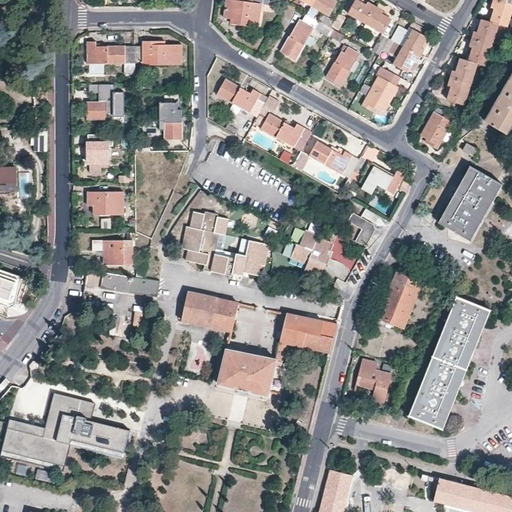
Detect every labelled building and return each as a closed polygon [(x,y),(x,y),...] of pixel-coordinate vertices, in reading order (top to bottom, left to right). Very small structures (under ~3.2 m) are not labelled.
[(240,0),(226,0),(227,2),(224,18),(238,20),(237,25),(257,28),(261,3),(273,5),(274,0),(246,0),(246,2),(241,1),(240,0)] [(313,0),(311,5),(317,9),(328,15),(336,2),(332,0),(313,0)] [(365,22),(374,6),(367,2),(365,6),(361,3),(355,0),(348,13),(365,22)] [(498,25),(507,28),(511,11),(511,5),(493,0),(491,9),(494,10),(492,16),(490,22),(498,25)] [(296,8),(288,3),(282,14),(290,19),(296,8)] [(317,9),(311,5),(306,13),(307,14),(313,17),(317,9)] [(382,11),(374,6),(365,22),(373,27),(383,33),(390,20),(385,18),(380,14),(382,11)] [(323,33),(327,26),(318,20),(313,17),(307,14),(300,28),(296,25),(286,43),(281,52),(288,55),(296,60),(314,29),(323,33)] [(344,17),(338,14),(334,22),(330,28),(334,30),(337,31),(344,17)] [(330,28),(334,22),(321,15),(318,20),(327,26),(330,28)] [(505,34),(507,28),(498,25),(490,22),(481,20),(479,26),(477,32),(474,32),(472,40),(491,46),(494,36),(504,39),(505,34)] [(411,32),(403,48),(419,57),(424,47),(430,38),(426,36),(429,31),(412,21),(409,27),(413,29),(411,32)] [(373,27),(365,22),(362,28),(370,33),(373,27)] [(411,32),(398,24),(389,40),(403,48),(411,32)] [(327,26),(323,33),(330,37),(331,36),(334,30),(330,28),(327,26)] [(337,31),(334,30),(331,36),(340,41),(343,35),(337,31)] [(379,54),(387,39),(381,35),(372,50),(379,54)] [(398,57),(403,48),(389,40),(388,39),(382,49),(398,57)] [(476,64),(485,67),(491,46),(472,40),(469,49),(472,50),(470,55),(468,61),(476,64)] [(134,63),(134,45),(107,45),(96,46),(96,41),(87,41),(87,63),(96,63),(106,63),(124,63),(124,69),(134,69),(134,63)] [(143,45),(134,45),(134,63),(143,62),(144,64),(182,64),(182,46),(160,46),(160,42),(149,41),(143,41),(143,45)] [(341,87),(360,53),(345,45),(331,70),(327,78),(341,87)] [(419,57),(403,48),(398,57),(394,65),(407,72),(409,67),(412,62),(415,64),(419,57)] [(449,79),(470,85),(476,64),(468,61),(459,59),(457,66),(455,72),(452,71),(449,79)] [(96,73),(107,73),(106,63),(96,63),(96,73)] [(396,87),(394,85),(398,78),(379,67),(375,74),(378,76),(361,104),(368,109),(370,105),(382,112),(384,107),(396,87)] [(511,74),(485,121),(507,133),(511,124),(511,74)] [(240,107),(257,117),(268,97),(252,89),(250,93),(242,89),(225,79),(217,94),(234,104),(240,107)] [(463,106),(470,85),(449,79),(447,86),(451,87),(449,93),(447,100),(463,106)] [(124,117),(124,91),(114,91),(114,84),(89,84),(89,92),(99,92),(99,97),(99,102),(87,102),(88,119),(105,119),(105,113),(113,113),(113,117),(124,117)] [(159,123),(165,123),(165,140),(182,140),(182,122),(182,110),(178,110),(179,96),(165,96),(164,102),(160,102),(159,123)] [(231,109),(237,113),(240,107),(234,104),(231,109)] [(435,108),(433,113),(441,117),(443,113),(435,108)] [(446,132),(451,123),(441,117),(433,113),(427,124),(420,135),(431,142),(429,144),(432,145),(437,148),(441,140),(446,132)] [(260,129),(301,152),(312,132),(303,128),(297,124),(295,128),(269,114),(260,129)] [(225,129),(237,136),(239,131),(228,124),(225,129)] [(48,153),(48,132),(34,132),(34,139),(32,139),(32,146),(34,146),(35,152),(48,153)] [(452,135),(446,132),(441,140),(447,144),(452,135)] [(107,165),(108,141),(113,141),(113,134),(88,134),(88,147),(88,162),(90,162),(90,171),(101,172),(101,165),(107,165)] [(312,158),(348,179),(350,176),(352,172),(359,160),(349,154),(344,151),(342,155),(335,152),(329,148),(317,141),(309,156),(312,158)] [(479,150),(467,143),(463,150),(475,157),(479,150)] [(297,158),(285,152),(280,160),(292,167),(297,158)] [(309,156),(301,152),(297,158),(292,167),(300,171),(301,168),(305,170),(312,158),(309,156)] [(386,171),(361,157),(359,160),(352,172),(360,176),(376,185),(384,190),(393,195),(404,175),(396,170),(394,175),(386,171)] [(17,176),(17,166),(0,165),(0,184),(17,185),(17,176)] [(503,184),(470,165),(438,222),(471,241),(503,184)] [(352,172),(350,176),(357,180),(360,176),(352,172)] [(399,192),(404,193),(407,181),(403,179),(399,192)] [(384,190),(376,185),(373,191),(381,195),(384,190)] [(123,214),(123,191),(88,191),(88,199),(97,199),(97,205),(97,214),(123,214)] [(245,255),(214,248),(218,233),(224,235),(228,219),(217,216),(217,214),(204,211),(203,214),(192,211),(189,227),(185,226),(181,248),(187,249),(185,261),(203,265),(210,266),(210,271),(224,274),(225,268),(231,270),(231,272),(241,274),(241,271),(257,275),(259,265),(264,266),(268,244),(248,240),(245,255)] [(354,242),(364,246),(374,230),(373,225),(352,213),(347,222),(360,230),(354,242)] [(303,270),(322,279),(328,266),(327,266),(328,262),(329,259),(333,261),(337,253),(334,252),(336,246),(321,239),(322,237),(307,230),(300,245),(297,243),(290,257),(306,264),(303,270)] [(132,265),(132,239),(105,240),(105,247),(105,265),(132,265)] [(89,254),(73,254),(73,262),(89,263),(89,254)] [(157,294),(160,280),(155,280),(145,278),(87,270),(84,283),(101,287),(101,288),(157,297),(157,294)] [(400,328),(420,283),(397,273),(388,295),(380,314),(378,318),(400,328)] [(20,283),(14,296),(27,302),(33,290),(20,283)] [(232,331),(238,303),(187,292),(181,320),(232,331)] [(491,310),(456,295),(407,415),(443,430),(491,310)] [(135,311),(134,325),(141,326),(143,311),(135,311)] [(333,338),(336,324),(286,313),(276,359),(228,348),(220,383),(241,388),(270,395),(271,391),(284,394),(290,368),(282,366),(287,342),(329,352),(333,338)] [(383,404),(390,374),(375,370),(377,362),(361,358),(357,374),(354,384),(373,389),(370,401),(383,404)] [(130,429),(91,419),(87,418),(92,401),(56,392),(51,411),(46,429),(44,438),(9,428),(3,450),(63,466),(70,443),(71,438),(124,452),(130,429)] [(87,418),(91,419),(95,402),(92,401),(87,418)] [(11,420),(9,428),(44,438),(46,429),(11,420)] [(123,457),(124,452),(71,438),(70,443),(123,457)] [(62,470),(63,466),(3,450),(2,454),(62,470)] [(51,481),(53,472),(37,468),(35,478),(51,481)] [(340,511),(350,475),(328,469),(317,511),(340,511)] [(511,511),(511,495),(438,476),(432,500),(477,511),(511,511)]
